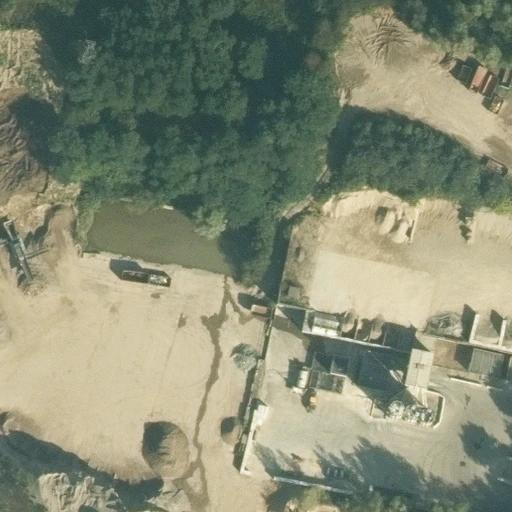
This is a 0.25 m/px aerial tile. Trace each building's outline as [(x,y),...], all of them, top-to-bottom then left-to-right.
[(390,45),(400,48),(404,32),(394,30),(390,45)] [(317,317),(314,334),(341,340),(344,322),(317,317)] [(435,390),(441,355),(412,350),(406,385),(435,390)] [(315,351),(308,387),(343,393),(350,358),(315,351)] [(388,388),(386,352),(359,354),(361,390),(388,388)] [(496,374),(498,355),(473,353),(471,371),(496,374)]
